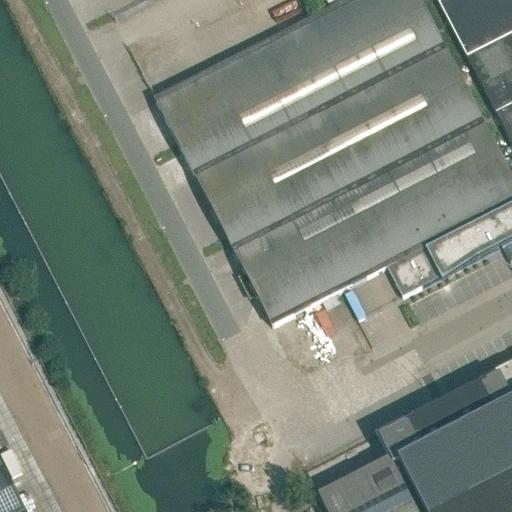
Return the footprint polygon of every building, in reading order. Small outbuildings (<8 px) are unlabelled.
[(511,183),(417,0),(360,0),(270,47),(309,122),(387,272),(403,302),(502,252),(510,267),(511,266),(511,183)] [(436,0),(469,63),(511,41),(511,0),(456,0),(455,0),(436,0)] [(496,116),(511,107),(511,41),(469,63),(496,116)] [(196,181),(309,122),(270,47),(157,106),(196,181)] [(511,147),(511,107),(496,116),(511,147)] [(273,331),(387,272),(309,122),(196,181),(273,331)] [(511,511),(511,371),(377,440),(390,466),(320,501),(325,511),(511,511)] [(24,511),(0,463),(0,511),(24,511)]
